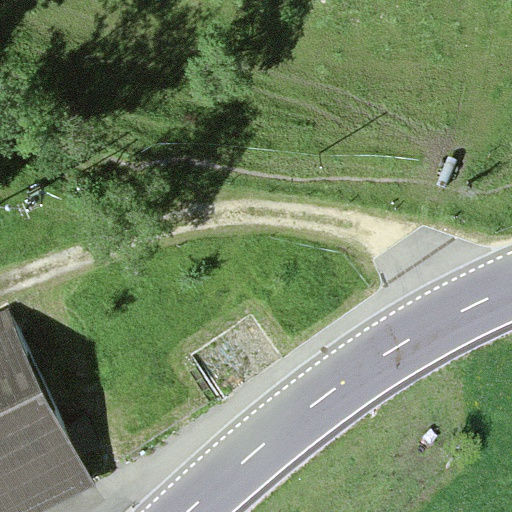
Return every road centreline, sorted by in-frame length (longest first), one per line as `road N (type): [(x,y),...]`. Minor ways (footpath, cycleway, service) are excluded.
road 1 (track): [(483,296),(405,253),(330,227),(253,222),(172,238),(0,297)]
road 2 (secondary): [(511,283),(394,345),(189,511)]
road 3 (track): [(0,125),(253,222)]
